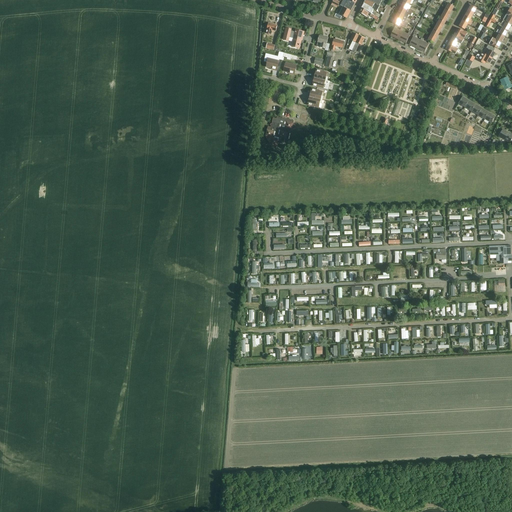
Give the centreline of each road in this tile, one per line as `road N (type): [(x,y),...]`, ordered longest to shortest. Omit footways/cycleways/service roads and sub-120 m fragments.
road 1 (residential): [(258,331),(507,319),(509,276)]
road 2 (residential): [(264,253),(511,242)]
road 3 (residential): [(280,287),(509,276)]
